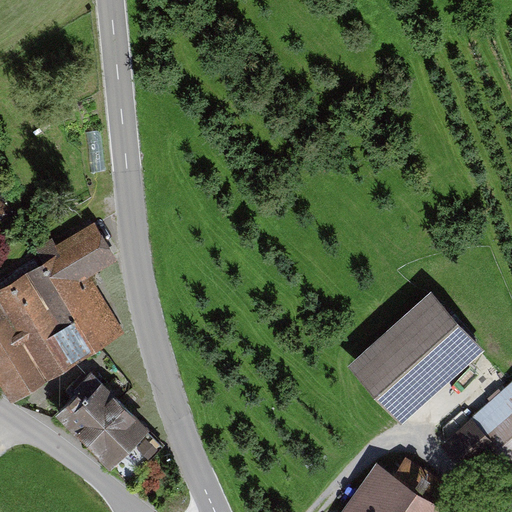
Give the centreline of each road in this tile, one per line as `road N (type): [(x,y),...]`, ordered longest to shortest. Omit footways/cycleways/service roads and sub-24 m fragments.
road 1 (tertiary): [(109,0),(138,267),(185,450),(214,511)]
road 2 (track): [(495,379),(445,430),(376,444),(321,511)]
road 3 (unclassified): [(130,511),(0,409)]
